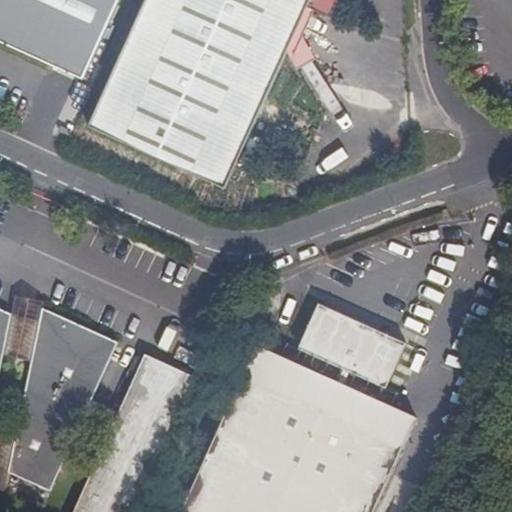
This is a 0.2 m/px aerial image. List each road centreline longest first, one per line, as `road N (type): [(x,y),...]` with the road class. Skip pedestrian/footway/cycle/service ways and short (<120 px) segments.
road 1 (unclassified): [(0,142),(218,241),(264,243),(503,153)]
road 2 (unknown): [(47,163),(22,221),(26,243),(49,265),(143,314),(192,314),(264,243)]
road 3 (unknown): [(511,194),(391,511)]
road 4 (unclassified): [(433,0),(439,74),(453,110),(503,153)]
